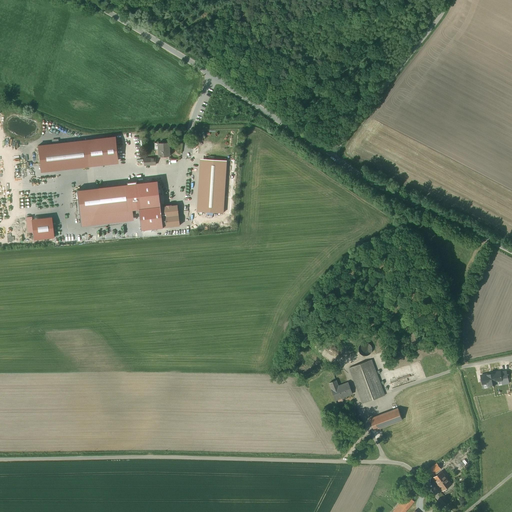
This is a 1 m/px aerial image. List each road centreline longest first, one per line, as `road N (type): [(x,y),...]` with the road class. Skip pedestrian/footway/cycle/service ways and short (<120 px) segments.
road 1 (unclassified): [(0,459),(397,464),(450,511)]
road 2 (unclassified): [(332,155),(511,251)]
road 3 (unclassified): [(332,155),(443,0)]
road 4 (unclassified): [(83,0),(212,75)]
road 5 (unclassified): [(212,75),(332,155)]
